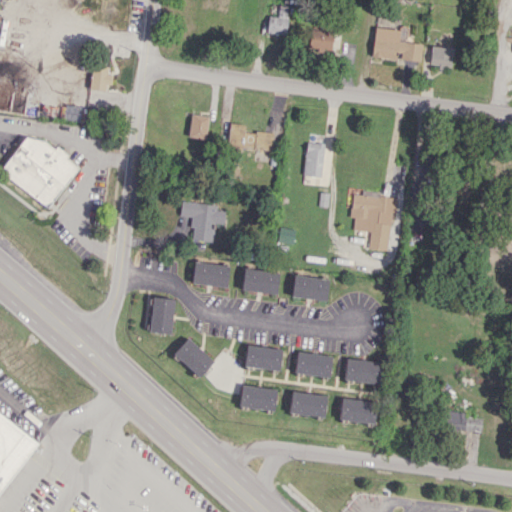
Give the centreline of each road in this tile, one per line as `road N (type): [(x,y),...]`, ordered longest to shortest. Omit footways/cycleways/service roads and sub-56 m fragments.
road 1 (residential): [(511,114),(145,65)]
road 2 (residential): [(84,348),(106,319),(117,284),(152,0)]
road 3 (primary): [(261,511),(0,274)]
road 4 (residential): [(215,469),(262,447),(511,478)]
road 5 (residential): [(358,327),(207,314),(166,282),(119,271)]
